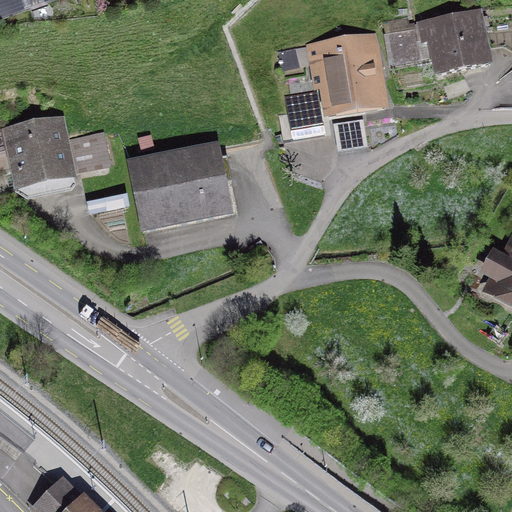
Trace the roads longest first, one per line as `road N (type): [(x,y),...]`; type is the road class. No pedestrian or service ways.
road 1 (residential): [(511,116),(455,123),(372,160),(334,200),(287,276),(126,364)]
road 2 (secondary): [(126,364),(328,511)]
road 3 (secondary): [(0,276),(126,364)]
